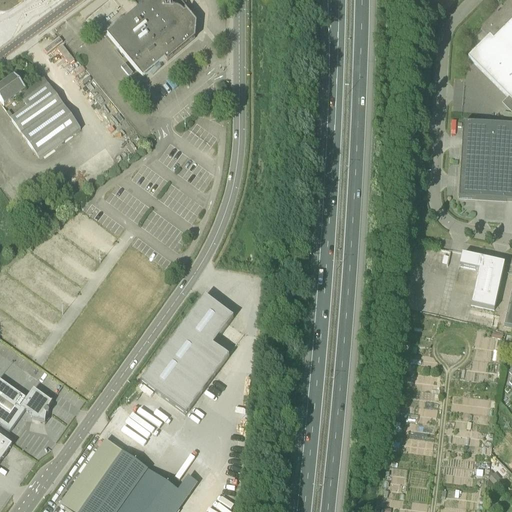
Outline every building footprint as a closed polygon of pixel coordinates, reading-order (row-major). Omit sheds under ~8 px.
[(137,0),(143,6),(133,15),(131,13),(129,15),(131,16),(108,36),(143,78),(166,60),(167,62),(195,39),(196,24),(186,11),(185,12),(186,13),(185,13),(183,12),(180,10),(177,9),(175,8),(171,8),(172,1),(172,0),(171,0),(137,0)] [(482,29),(483,30),(490,37),(469,58),(511,101),(511,0),(504,8),(504,9),(497,15),(482,29)] [(27,91),(16,78),(0,88),(0,99),(5,107),(20,96),(25,92),(27,91)] [(27,91),(25,92),(64,143),(82,130),(45,78),(27,91)] [(25,92),(20,96),(29,108),(12,120),(41,160),(64,143),(25,92)] [(511,127),(464,125),(459,199),(511,202),(511,127)] [(66,177),(58,183),(62,189),(70,183),(66,177)] [(471,306),(495,311),(505,265),(462,255),(460,267),(479,272),(471,306)] [(205,293),(143,380),(189,412),(231,353),(215,341),(234,314),(205,293)] [(51,407),(53,404),(52,404),(34,392),(27,401),(0,382),(0,427),(10,435),(26,413),(32,418),(32,421),(45,424),(45,426),(45,423),(46,419),(47,416),(49,415),(49,414),(49,413),(49,412),(48,412),(49,410),(51,407)] [(141,393),(139,397),(161,409),(164,405),(141,393)] [(60,507),(66,511),(177,511),(186,499),(105,443),(60,507)]
